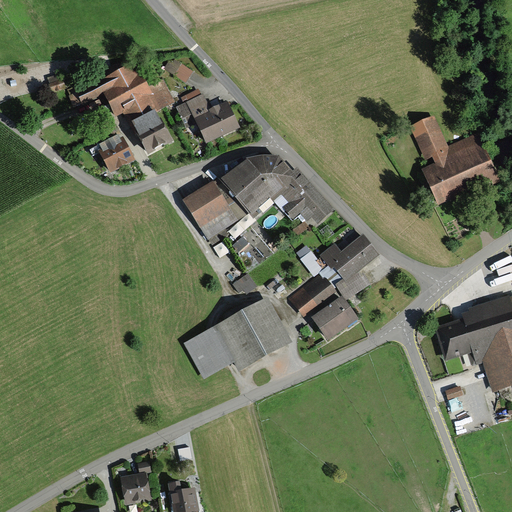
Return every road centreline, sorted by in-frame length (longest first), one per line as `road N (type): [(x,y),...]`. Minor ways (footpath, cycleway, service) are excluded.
road 1 (residential): [(14,511),(69,478),(401,324)]
road 2 (residential): [(275,142),(128,191),(104,189),(0,114)]
road 3 (residential): [(275,142),(390,254),(442,286)]
road 4 (unclassified): [(474,511),(401,324)]
road 5 (residential): [(152,0),(275,142)]
